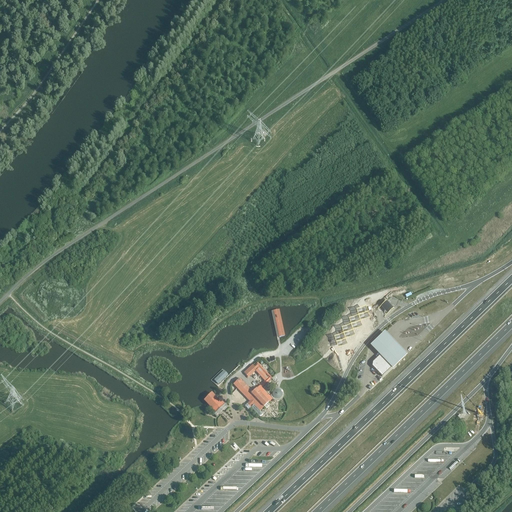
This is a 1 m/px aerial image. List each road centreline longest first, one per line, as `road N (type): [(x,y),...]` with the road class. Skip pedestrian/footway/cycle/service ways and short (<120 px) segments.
road 1 (unclassified): [(0,301),(38,265),(443,0)]
road 2 (motorway): [(511,278),(268,511)]
road 3 (motorway): [(316,511),(511,322)]
